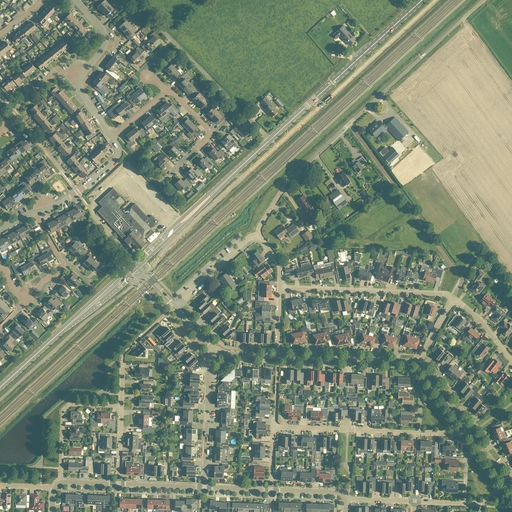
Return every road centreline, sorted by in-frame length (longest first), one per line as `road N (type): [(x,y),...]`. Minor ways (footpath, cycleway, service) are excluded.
road 1 (residential): [(258,236),(286,182),(421,58)]
road 2 (secondary): [(269,140),(423,0)]
road 3 (unclassified): [(269,140),(132,0)]
road 4 (residential): [(467,428),(273,428)]
road 5 (residential): [(453,298),(279,288)]
road 6 (tertiary): [(418,364),(277,357)]
road 7 (unclassified): [(204,487),(214,350)]
road 8 (residential): [(59,483),(65,407),(121,406)]
road 9 (secondary): [(229,177),(133,262)]
road 10 (secondary): [(138,267),(229,177)]
